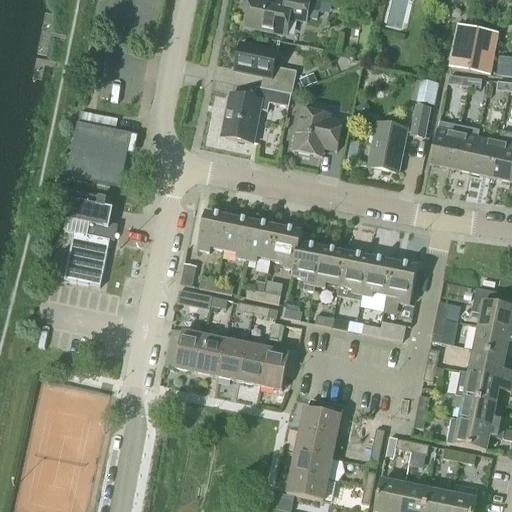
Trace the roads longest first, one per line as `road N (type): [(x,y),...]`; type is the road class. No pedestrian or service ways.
road 1 (residential): [(120,511),(174,172)]
road 2 (residential): [(511,233),(174,172)]
road 3 (residential): [(174,172),(160,129),(187,0)]
